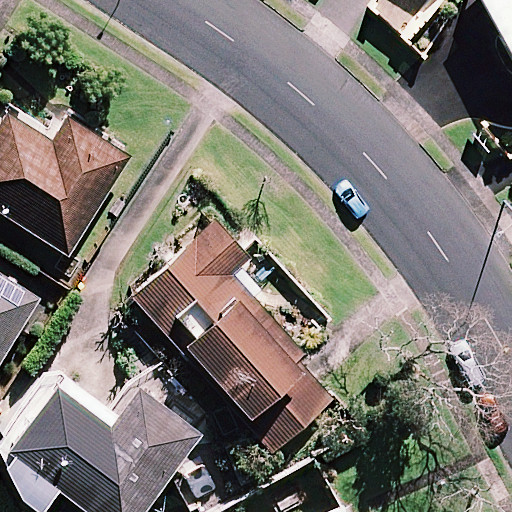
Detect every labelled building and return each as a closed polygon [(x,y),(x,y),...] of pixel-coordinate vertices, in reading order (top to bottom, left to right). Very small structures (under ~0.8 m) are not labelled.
[(423,0),(392,0),(411,15),(423,0)] [(511,0),(478,0),(511,75),(511,0)] [(47,138),(4,110),(0,115),(0,210),(63,251),(125,155),(63,114),(47,138)] [(246,253),(210,216),(130,295),(277,444),(326,396),(289,359),(301,347),(227,272),(246,253)] [(0,271),(0,349),(35,294),(0,271)] [(0,443),(89,511),(132,511),(196,430),(134,382),(104,420),(49,378),(0,441),(0,443)] [(204,455),(171,472),(184,497),(217,479),(204,455)]
